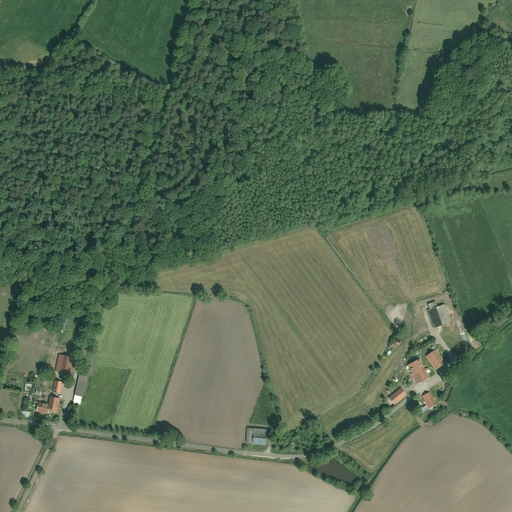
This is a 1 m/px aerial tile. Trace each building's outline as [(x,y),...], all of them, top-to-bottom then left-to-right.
[(429,311),(436,328),(450,323),(443,306),(429,311)] [(460,339),(460,338),(460,336),(459,334),(459,333),(458,332),(456,331),(455,330),(453,330),(452,330),(450,331),(448,332),(447,333),(446,334),(445,335),(445,337),(445,338),(445,340),(446,341),(446,342),(447,344),(449,344),(450,345),(451,345),(453,345),(454,345),(456,345),(457,344),(458,343),(459,342),(460,341),(460,339)] [(423,353),(437,373),(448,365),(436,349),(432,352),(429,349),(423,353)] [(54,373),(67,375),(71,356),(57,353),(54,373)] [(407,365),(417,386),(430,380),(421,359),(407,365)] [(447,401),(455,405),(464,384),(456,380),(447,401)] [(52,395),(61,396),(63,383),(55,381),(52,395)] [(80,388),(75,402),(82,404),(87,391),(80,388)] [(422,395),(432,414),(440,410),(430,391),(422,395)] [(48,406),(37,404),(35,415),(54,418),(57,400),(50,399),(48,406)] [(248,444),(266,445),(268,430),(249,428),(248,444)]
